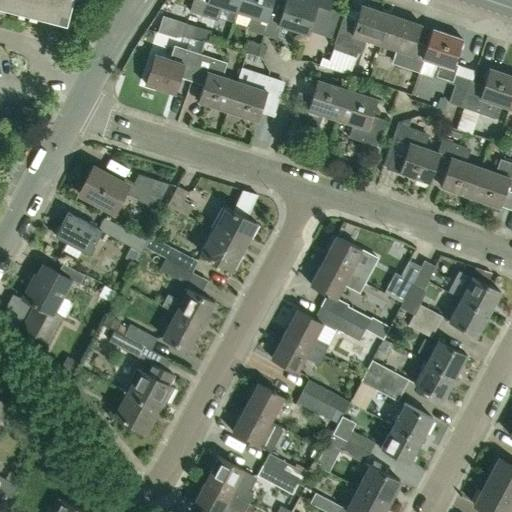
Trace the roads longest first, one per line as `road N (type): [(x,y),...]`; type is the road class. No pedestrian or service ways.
road 1 (residential): [(127,511),(139,489),(167,469),(311,189)]
road 2 (residential): [(311,189),(76,107)]
road 3 (residential): [(511,259),(311,189)]
road 4 (residential): [(421,511),(511,339)]
road 5 (tertiary): [(0,246),(76,107)]
road 6 (tertiary): [(76,107),(134,0)]
